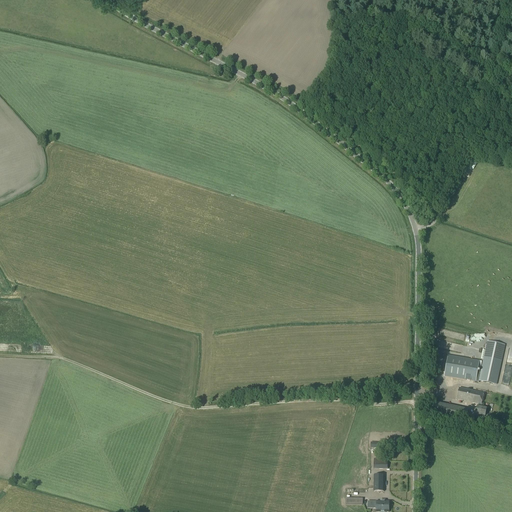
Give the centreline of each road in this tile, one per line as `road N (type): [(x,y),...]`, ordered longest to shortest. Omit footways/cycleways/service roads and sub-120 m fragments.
road 1 (track): [(416,403),(192,406),(69,360),(0,355)]
road 2 (tertiary): [(416,232),(395,190),(282,97),(115,7)]
road 3 (tertiary): [(416,425),(416,232)]
road 4 (unclassified): [(416,232),(436,219),(500,84)]
road 5 (track): [(500,84),(417,33),(342,28)]
